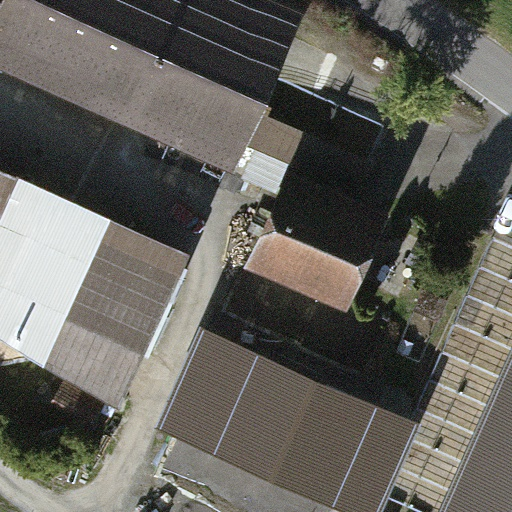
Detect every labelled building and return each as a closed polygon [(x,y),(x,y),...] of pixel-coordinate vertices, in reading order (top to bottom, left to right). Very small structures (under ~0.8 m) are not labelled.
[(0,0),(0,55),(235,161),(246,138),(261,103),(307,2),(301,0),(0,0)] [(378,156),(261,103),(246,138),(289,157),(289,155),(364,188),(378,156)] [(289,157),(246,252),(350,298),(393,202),(364,188),(289,155),(289,157)] [(121,402),(190,241),(0,156),(0,331),(43,357),(121,402)] [(511,511),(511,345),(437,511),(511,511)]
